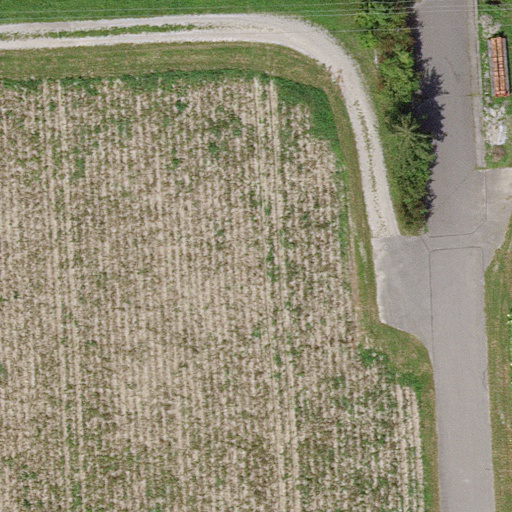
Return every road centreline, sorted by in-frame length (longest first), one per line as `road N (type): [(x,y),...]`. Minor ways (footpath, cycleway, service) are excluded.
road 1 (track): [(0,13),(294,7),(370,84),(402,291),(460,296)]
road 2 (track): [(448,0),(473,511)]
